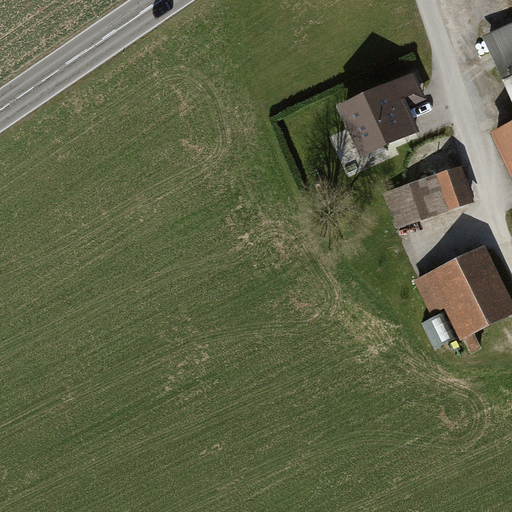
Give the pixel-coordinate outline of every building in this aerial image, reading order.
[(511,22),(480,38),(511,106),(511,22)] [(357,159),(417,132),(407,109),(426,100),(414,72),(334,108),(357,159)] [(511,123),(488,134),(511,186),(511,123)] [(383,193),(396,230),(474,204),(461,167),(383,193)] [(459,342),(464,340),(473,336),(511,315),(511,302),(484,246),(413,281),(432,318),(444,312),(459,342)] [(480,350),(473,336),(464,340),(471,354),(480,350)]
